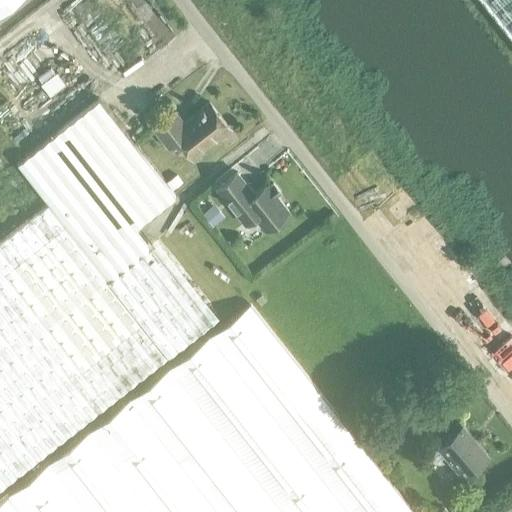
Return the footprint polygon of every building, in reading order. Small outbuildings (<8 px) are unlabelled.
[(0,0),(0,13),(16,0),(0,0)] [(511,0),(486,0),(511,32),(511,0)] [(17,162),(49,202),(109,278),(150,246),(135,226),(175,194),(99,97),(17,162)] [(184,121),(175,109),(155,125),(170,144),(179,136),(194,154),(230,126),(210,100),(184,121)] [(280,190),(274,182),(270,185),(268,182),(255,192),(238,170),(217,186),(245,222),(255,214),(265,228),(289,209),(277,193),(280,190)] [(176,173),(167,180),(173,188),(182,180),(176,173)] [(0,486),(169,353),(109,278),(49,202),(0,240),(0,486)] [(214,202),(204,210),(213,221),(222,213),(214,202)] [(0,498),(0,511),(417,511),(251,301),(89,428),(49,460),(0,498)] [(438,446),(464,476),(488,454),(462,425),(438,446)]
